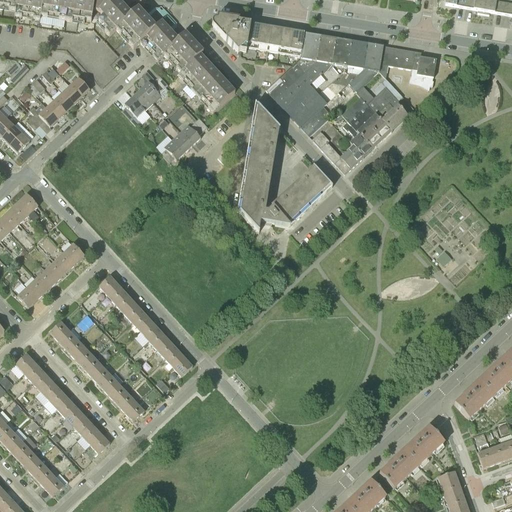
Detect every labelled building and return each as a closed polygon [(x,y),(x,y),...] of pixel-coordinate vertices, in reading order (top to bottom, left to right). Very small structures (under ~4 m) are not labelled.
[(0,0),(0,11),(15,14),(17,0),(0,0)] [(40,21),(40,18),(42,0),(17,0),(15,14),(14,17),(40,21)] [(42,0),(40,18),(65,22),(68,0),(42,0)] [(93,12),(98,13),(109,3),(106,0),(68,0),(65,22),(84,25),(85,22),(91,23),(93,12)] [(111,0),(109,3),(98,13),(103,18),(96,24),(109,38),(116,32),(115,31),(131,17),(114,0),(111,0)] [(445,8),(464,11),(465,0),(442,0),(443,2),(446,2),(445,8)] [(465,0),(464,11),(477,13),(477,15),(483,16),(485,0),(465,0)] [(492,0),(485,0),(483,16),(489,17),(489,15),(494,16),(502,17),(505,2),(492,0)] [(511,3),(505,2),(502,17),(511,18),(511,3)] [(181,76),(200,58),(203,55),(185,36),(178,42),(171,34),(176,29),(177,24),(165,12),(162,14),(159,10),(154,10),(148,16),(151,20),(148,22),(137,11),(131,17),(115,31),(116,32),(133,50),(140,44),(157,62),(163,56),(181,75),(181,76)] [(246,49),(251,27),(216,21),(215,21),(214,22),(213,22),(213,23),(212,24),(212,25),(212,26),(212,27),(212,28),(213,28),(237,55),(240,53),(241,53),(246,54),(246,49)] [(251,27),(246,49),(257,51),(261,29),(251,27)] [(261,29),(257,51),(268,53),(272,30),(261,29)] [(279,55),(282,32),(272,30),(268,53),(279,55)] [(289,56),(293,34),(282,32),(279,55),(289,56)] [(300,58),(304,36),(293,34),(289,56),(300,58)] [(320,38),(304,36),(300,58),(300,60),(265,92),(269,97),(274,101),(316,63),(320,38)] [(335,41),(320,38),(316,63),(274,101),(283,111),(296,99),(309,87),(331,67),(335,41)] [(347,69),(351,44),(335,41),(331,67),(347,69)] [(367,46),(351,44),(347,69),(362,72),(367,46)] [(378,74),(383,49),(367,46),(362,72),(348,85),(356,94),(363,88),(378,74)] [(383,49),(378,74),(386,82),(388,68),(416,73),(415,77),(433,80),(436,62),(419,59),(420,55),(383,49)] [(234,94),(200,58),(181,76),(181,75),(178,78),(213,115),(234,94)] [(20,67),(16,63),(11,68),(15,72),(20,67)] [(6,73),(10,77),(15,72),(11,68),(6,73)] [(56,72),(60,76),(65,72),(61,68),(56,72)] [(26,73),(22,69),(15,76),(19,80),(26,73)] [(50,86),(54,81),(46,73),(42,77),(50,86)] [(154,83),(163,91),(167,87),(159,78),(154,83)] [(78,81),(70,88),(81,100),(89,93),(78,81)] [(44,91),(37,82),(32,86),(40,95),(44,91)] [(140,92),(152,105),(160,98),(158,95),(163,91),(154,83),(150,87),(149,85),(149,84),(140,92)] [(28,90),(36,99),(40,95),(32,86),(28,90)] [(309,87),(283,111),(290,120),(317,96),(309,87)] [(81,100),(70,88),(62,95),(73,108),(81,100)] [(360,100),(391,133),(407,118),(398,109),(400,106),(385,89),(373,100),(363,88),(356,94),(355,95),(360,100)] [(132,100),(144,113),(152,105),(140,92),(132,100)] [(73,108),(62,95),(54,103),(65,115),(73,108)] [(326,106),(318,97),(312,102),(291,120),(300,130),(323,109),(326,106)] [(144,113),(132,100),(124,108),(125,108),(126,109),(122,113),(130,122),(134,118),(136,120),(144,113)] [(350,108),(382,142),(391,133),(360,100),(350,108)] [(65,115),(54,103),(46,110),(57,122),(65,115)] [(57,122),(46,110),(43,106),(36,112),(34,110),(30,113),(33,117),(31,119),(39,128),(44,124),(49,130),(57,122)] [(255,106),(237,214),(238,214),(238,213),(258,235),(259,234),(258,234),(260,224),(288,228),(289,229),(332,189),(313,169),(312,169),(315,172),(268,215),(261,214),(275,130),(278,133),(279,132),(255,106)] [(169,118),(176,128),(191,118),(185,108),(169,118)] [(347,124),(372,151),(382,142),(350,108),(341,117),(347,124)] [(1,114),(8,121),(13,116),(6,109),(1,114)] [(329,115),(323,109),(300,130),(308,139),(332,118),(329,115)] [(39,128),(31,119),(26,124),(34,133),(39,128)] [(0,138),(2,140),(13,129),(6,121),(0,126),(0,138)] [(199,121),(194,125),(203,134),(207,130),(199,121)] [(372,151),(347,124),(342,128),(347,134),(348,133),(352,136),(355,140),(349,145),(352,148),(363,159),(372,151)] [(31,143),(35,139),(20,125),(17,129),(31,143)] [(203,134),(194,125),(190,129),(188,127),(180,135),(192,148),(200,140),(198,138),(203,134)] [(9,148),(21,136),(13,129),(2,140),(9,148)] [(363,159),(352,148),(340,159),(330,148),(327,145),(329,143),(320,133),(311,142),(344,177),(363,159)] [(192,148),(180,135),(172,142),(184,155),(192,148)] [(29,144),(21,136),(9,148),(17,156),(29,144)] [(184,155),(172,142),(164,150),(166,152),(161,157),(169,166),(174,161),(176,163),(184,155)] [(26,151),(20,157),(24,162),(31,156),(26,151)] [(26,197),(17,206),(28,218),(37,209),(26,197)] [(28,218),(17,206),(7,214),(18,226),(28,218)] [(18,226),(7,214),(0,221),(0,224),(9,235),(18,226)] [(9,235),(0,224),(0,243),(9,235)] [(73,247),(63,256),(74,267),(84,259),(73,247)] [(74,267),(63,256),(54,264),(65,276),(74,267)] [(441,256),(436,261),(443,268),(448,263),(441,256)] [(65,276),(54,264),(45,273),(56,285),(65,276)] [(56,285),(45,273),(36,281),(47,293),(56,285)] [(98,289),(107,299),(118,288),(110,279),(98,289)] [(47,293),(36,281),(26,290),(38,302),(47,293)] [(118,288),(107,299),(115,308),(126,297),(118,288)] [(38,302),(26,290),(17,299),(28,311),(38,302)] [(126,297),(115,308),(123,317),(135,306),(126,297)] [(135,306),(123,317),(132,325),(143,315),(135,306)] [(143,315),(132,325),(140,334),(151,324),(143,315)] [(80,329),(84,333),(93,325),(88,320),(84,324),(84,325),(80,329)] [(151,324),(140,334),(148,343),(159,333),(151,324)] [(49,335),(58,344),(69,334),(60,325),(49,335)] [(159,333),(148,343),(156,352),(167,342),(159,333)] [(69,334),(58,344),(66,353),(77,343),(69,334)] [(167,342),(156,352),(164,361),(175,351),(167,342)] [(77,343),(66,353),(75,362),(86,352),(77,343)] [(175,351),(164,361),(172,370),(184,360),(175,351)] [(511,351),(503,360),(511,369),(511,351)] [(86,352),(75,362),(83,371),(94,361),(86,352)] [(15,367),(24,377),(35,366),(26,357),(15,367)] [(184,360),(172,370),(181,379),(192,369),(184,360)] [(493,399),(511,381),(511,369),(503,360),(493,369),(493,368),(487,373),(488,374),(478,383),(493,399)] [(94,361),(83,371),(91,380),(102,369),(94,361)] [(35,366),(24,377),(32,385),(43,375),(35,366)] [(102,369),(91,380),(99,389),(110,378),(102,369)] [(21,381),(24,377),(18,371),(15,374),(21,381)] [(43,375),(32,385),(40,394),(51,384),(43,375)] [(110,378),(99,389),(108,397),(119,387),(110,378)] [(8,381),(2,387),(7,392),(13,387),(8,381)] [(156,387),(164,396),(169,391),(161,382),(156,387)] [(493,399),(478,383),(469,392),(468,391),(463,396),(464,397),(454,406),(468,422),(493,399)] [(51,384),(40,394),(48,403),(59,393),(51,384)] [(119,387),(108,397),(116,406),(127,396),(119,387)] [(59,393),(48,403),(57,412),(68,402),(59,393)] [(127,396),(116,406),(124,415),(135,405),(127,396)] [(68,402),(57,412),(65,421),(76,411),(68,402)] [(135,405),(124,415),(133,424),(144,414),(135,405)] [(76,411),(65,421),(73,430),(84,419),(76,411)] [(84,419),(73,430),(82,439),(92,428),(84,419)] [(34,424),(29,428),(34,433),(38,428),(34,424)] [(501,437),(509,434),(506,426),(498,429),(501,437)] [(0,443),(2,446),(13,436),(5,427),(0,431),(0,443)] [(92,428),(82,439),(90,447),(101,437),(92,428)] [(404,453),(418,468),(443,445),(429,429),(419,439),(418,438),(413,443),(414,444),(404,453)] [(11,455),(22,445),(13,436),(2,446),(11,455)] [(101,437),(90,447),(99,457),(109,446),(101,437)] [(511,460),(511,442),(501,447),(507,462),(511,460)] [(19,464),(30,453),(22,445),(11,455),(19,464)] [(507,462),(501,447),(489,451),(495,466),(507,462)] [(495,466),(489,451),(477,455),(482,471),(495,466)] [(27,473),(38,462),(30,453),(19,464),(27,473)] [(418,468),(404,453),(394,462),(393,461),(388,465),(389,466),(379,476),(393,492),(418,468)] [(36,481),(46,471),(38,462),(27,473),(36,481)] [(44,490),(55,480),(46,471),(36,481),(44,490)] [(447,508),(464,502),(454,474),(437,480),(447,508)] [(55,480),(44,490),(53,499),(63,489),(55,480)] [(345,507),(350,511),(371,511),(385,499),(370,484),(360,493),(359,492),(354,497),(355,498),(345,507)] [(4,494),(0,498),(0,511),(2,511),(12,503),(4,494)] [(493,509),(505,505),(503,499),(491,503),(493,509)] [(467,511),(464,502),(447,508),(448,511),(467,511)] [(20,511),(12,503),(2,511),(20,511)]
